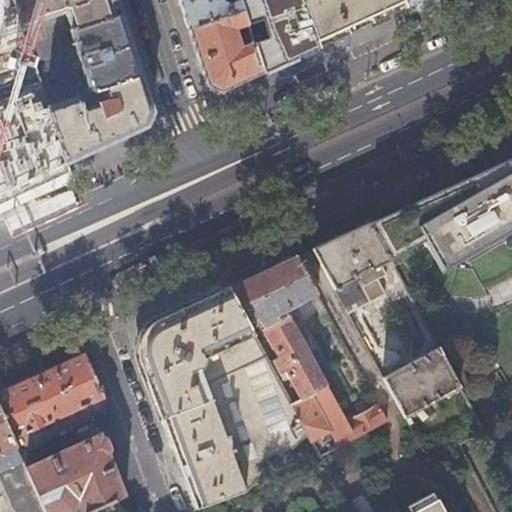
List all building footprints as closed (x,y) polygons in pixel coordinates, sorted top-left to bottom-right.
[(0,0),(0,10),(14,6),(12,0),(0,0)] [(13,0),(12,0),(14,6),(22,30),(36,25),(36,23),(65,13),(71,30),(68,31),(69,34),(121,17),(114,0),(13,0)] [(177,0),(180,8),(188,31),(241,13),(237,1),(229,4),(221,0),(220,0),(177,0)] [(237,0),(237,1),(241,13),(244,23),(265,16),(259,0),(237,0)] [(299,0),(301,4),(313,42),(316,50),(363,28),(382,20),(404,9),(401,0),(299,0)] [(401,0),(404,9),(410,7),(413,13),(432,4),(441,0),(401,0)] [(265,16),(244,23),(246,27),(251,44),(261,75),(278,67),(316,50),(313,42),(301,4),(265,16)] [(14,6),(0,10),(0,60),(10,92),(39,83),(22,30),(14,6)] [(241,13),(188,31),(196,57),(206,87),(213,90),(220,93),(261,75),(251,44),(241,47),(235,30),(246,27),(244,23),(241,13)] [(121,17),(69,34),(77,59),(71,61),(75,72),(79,71),(81,71),(87,89),(93,94),(140,79),(131,48),(121,17)] [(0,194),(19,186),(38,178),(10,92),(0,60),(0,194)] [(44,100),(66,165),(87,155),(144,129),(148,122),(152,113),(146,98),(140,79),(93,94),(87,89),(85,96),(70,100),(67,93),(44,100)] [(39,83),(10,92),(38,178),(66,165),(44,100),(39,83)] [(366,224),(387,263),(421,244),(439,275),(511,233),(511,159),(509,160),(509,159),(366,224)] [(306,236),(311,249),(309,250),(331,291),(356,279),(359,286),(358,286),(361,293),(364,298),(341,309),(345,316),(382,296),(374,280),(383,276),(378,267),(387,263),(366,224),(357,228),(351,216),(339,221),(327,226),(306,236)] [(225,289),(226,290),(246,326),(256,320),(261,330),(259,331),(274,360),(269,362),(280,382),(285,379),(296,401),(289,405),(305,436),(317,458),(384,422),(374,405),(342,422),(285,317),(283,318),(281,314),(315,296),(293,258),(272,268),(259,273),(238,283),(225,289)] [(356,279),(331,291),(339,304),(361,293),(358,286),(359,286),(356,279)] [(134,355),(134,361),(146,391),(157,421),(160,420),(178,467),(194,510),(243,492),(305,436),(289,405),(246,326),(226,290),(151,324),(146,328),(141,332),(138,337),(135,343),(134,349),(134,355)] [(33,361),(39,375),(81,355),(75,342),(53,352),(33,361)] [(379,378),(402,420),(457,390),(435,349),(379,378)] [(34,377),(0,392),(0,419),(10,441),(101,399),(81,355),(39,375),(34,377)] [(0,488),(10,511),(41,511),(23,471),(17,456),(10,441),(0,419),(0,488)] [(98,437),(23,471),(41,511),(68,511),(73,500),(76,498),(81,511),(90,511),(123,497),(110,466),(98,437)] [(439,511),(434,501),(412,511),(439,511)]
